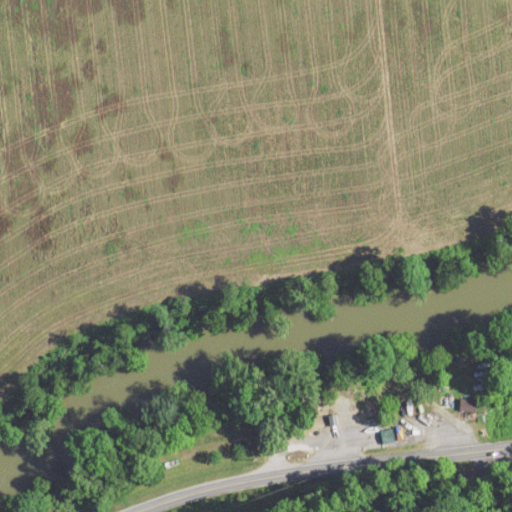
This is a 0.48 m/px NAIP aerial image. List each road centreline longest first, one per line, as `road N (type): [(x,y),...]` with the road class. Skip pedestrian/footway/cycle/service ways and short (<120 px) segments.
road 1 (secondary): [(135,511),(238,481),(511,445)]
road 2 (residential): [(495,448),(445,483),(343,511)]
